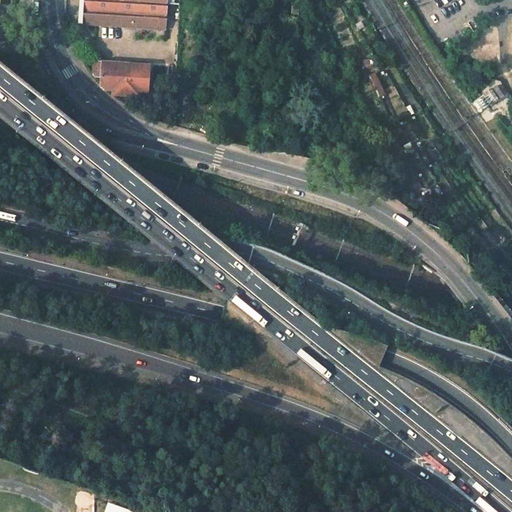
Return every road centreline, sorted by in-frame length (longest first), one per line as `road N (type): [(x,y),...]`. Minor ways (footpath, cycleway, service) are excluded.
road 1 (trunk): [(511,491),(0,79)]
road 2 (trunk): [(0,106),(498,511)]
road 3 (trunk): [(0,322),(323,420),(478,511)]
road 4 (primary): [(449,390),(334,341),(0,261)]
road 5 (secondary): [(178,145),(375,208),(450,266),(511,349)]
road 6 (secondary): [(40,0),(39,49),(64,97),(121,136),(178,145)]
road 7 (secondary): [(178,145),(95,104),(59,49),(50,0)]
